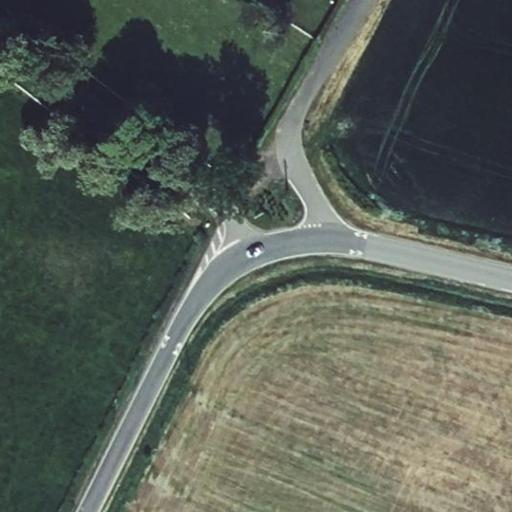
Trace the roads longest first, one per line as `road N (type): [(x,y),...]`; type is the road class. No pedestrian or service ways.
road 1 (residential): [(252,250),(217,201),(0,37)]
road 2 (unclassified): [(86,511),(198,294),(252,250)]
road 3 (unclassified): [(322,237),(290,151),(291,125),(359,0)]
road 4 (unclassified): [(322,237),(511,277)]
